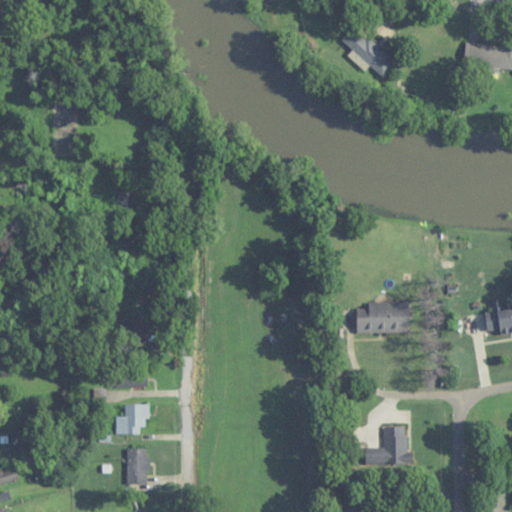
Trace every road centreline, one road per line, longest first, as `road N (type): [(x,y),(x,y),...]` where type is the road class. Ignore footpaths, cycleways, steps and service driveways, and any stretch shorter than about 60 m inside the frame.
road 1 (residential): [(166,511),(162,321)]
road 2 (residential): [(461,511),(470,400),(511,389)]
